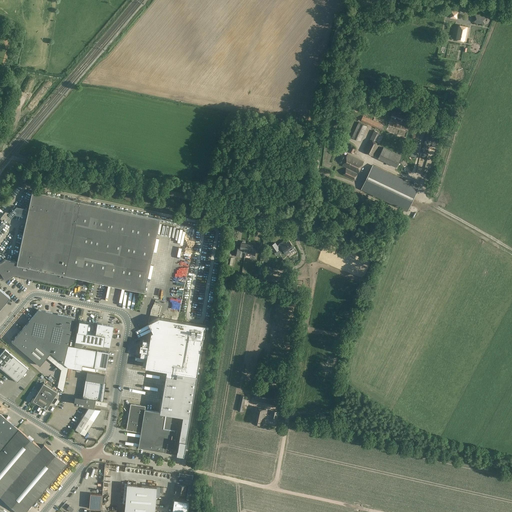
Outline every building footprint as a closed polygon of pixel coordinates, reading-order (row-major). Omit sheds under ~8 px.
[(452,16),(459,18),(461,11),(453,9),(452,16)] [(476,15),(474,22),(484,24),(486,16),(476,15)] [(467,41),(469,27),(457,25),(454,39),(467,41)] [(366,109),(379,113),(380,107),(367,103),(366,109)] [(391,116),(409,121),(410,117),(393,112),(391,116)] [(382,130),(383,128),(384,125),(363,116),(361,121),(382,130)] [(359,122),(356,128),(351,137),(360,141),(367,126),(359,122)] [(377,142),(380,144),(383,135),(374,131),(370,139),(372,140),(377,142)] [(370,139),(364,152),(373,156),(380,144),(377,142),(372,140),(370,139)] [(383,146),(377,157),(397,167),(403,156),(383,146)] [(342,165),(358,173),(364,161),(348,154),(342,165)] [(373,165),(363,185),(362,188),(408,210),(419,187),(406,181),(392,175),(373,165)] [(343,175),(354,181),(358,174),(346,168),(343,175)] [(0,261),(0,271),(5,280),(14,275),(20,276),(19,278),(25,279),(25,277),(68,286),(74,282),(75,277),(144,291),(160,218),(32,191),(17,262),(4,259),(0,261)] [(279,244),(282,247),(287,255),(295,249),(288,239),(284,243),(283,241),(279,244),(280,244),(279,244)] [(237,246),(235,256),(239,256),(241,257),(242,252),(246,253),(247,244),(245,243),(245,242),(245,241),(243,241),(242,242),(242,243),(242,242),(241,247),(237,246)] [(282,247),(279,244),(277,246),(277,245),(275,243),(274,244),(270,246),(274,252),(279,249),(282,247)] [(246,253),(245,255),(251,256),(250,259),(255,259),(256,252),(257,250),(255,249),(252,248),(253,245),(247,244),(246,253)] [(264,276),(263,284),(276,286),(277,278),(272,277),(264,276)] [(39,309),(30,319),(44,331),(49,312),(39,309)] [(49,312),(44,331),(41,345),(64,364),(68,345),(74,317),(49,312)] [(141,351),(140,356),(146,357),(145,367),(166,371),(166,375),(176,377),(177,372),(196,376),(205,325),(159,317),(148,322),(152,332),(151,333),(149,341),(143,339),(142,344),(140,344),(139,351),(141,351)] [(30,319),(22,329),(41,345),(44,331),(30,319)] [(77,331),(75,341),(110,346),(113,326),(102,324),(102,323),(101,324),(97,323),(95,334),(86,332),(88,322),(79,320),(77,331)] [(41,345),(22,329),(11,342),(40,366),(47,357),(50,353),(64,364),(41,345)] [(68,345),(64,364),(68,367),(81,370),(82,365),(106,369),(109,352),(68,345)] [(0,367),(17,382),(28,369),(4,348),(0,353),(0,367)] [(75,396),(73,404),(93,407),(95,399),(101,400),(102,391),(104,391),(103,391),(104,383),(106,383),(103,382),(104,375),(87,372),(85,379),(83,397),(75,396)] [(46,409),(57,392),(43,383),(34,398),(33,397),(30,401),(35,404),(36,402),(46,409)] [(257,386),(256,394),(265,396),(263,402),(275,405),(278,390),(257,386)] [(246,396),(241,395),(237,411),(243,412),(246,396)] [(176,453),(182,419),(182,416),(145,410),(145,406),(131,404),(129,405),(130,406),(127,422),(126,423),(127,425),(127,427),(125,428),(126,430),(141,432),(138,447),(176,453)] [(89,407),(84,414),(75,429),(84,435),(100,409),(89,407)] [(252,423),(263,425),(266,409),(256,407),(252,423)] [(271,410),(269,421),(277,422),(279,412),(271,410)] [(0,444),(5,449),(20,430),(0,413),(0,444)] [(20,430),(5,449),(0,454),(0,496),(18,511),(25,511),(66,464),(44,445),(41,448),(20,430)] [(154,511),(157,486),(127,484),(124,511),(154,511)] [(179,499),(180,494),(184,494),(185,486),(177,485),(177,488),(176,488),(174,498),(179,499)] [(101,494),(90,493),(89,508),(100,509),(101,494)] [(186,511),(188,500),(174,498),(172,511),(186,511)]
